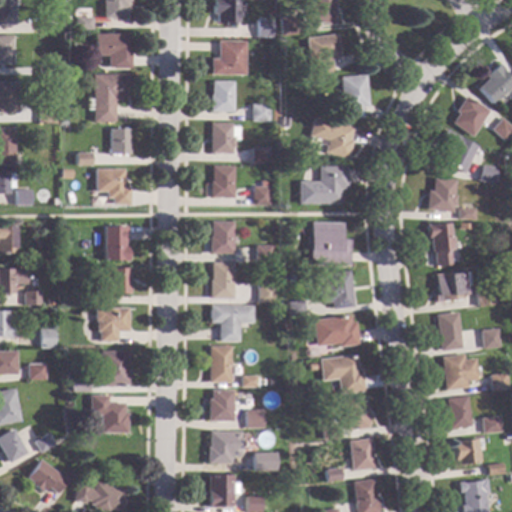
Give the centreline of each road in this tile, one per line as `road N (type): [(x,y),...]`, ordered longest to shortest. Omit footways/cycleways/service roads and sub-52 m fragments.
road 1 (residential): [(511,2),(450,45),(420,80),(386,164),(381,215),(414,511)]
road 2 (residential): [(167,0),(161,511)]
road 3 (residential): [(474,26),(455,0),(369,12),(377,46),(420,80)]
